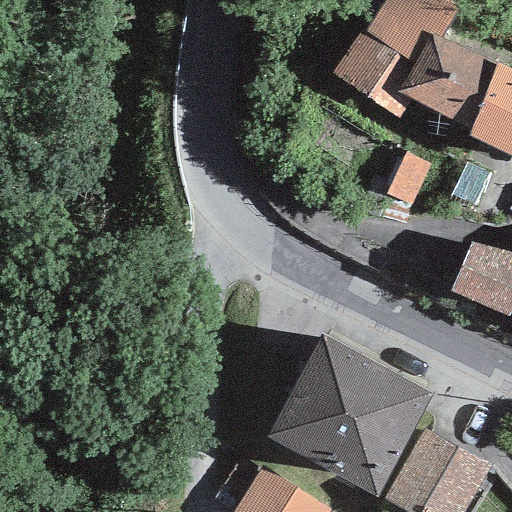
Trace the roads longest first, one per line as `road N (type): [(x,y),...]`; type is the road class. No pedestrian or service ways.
road 1 (tertiary): [(511,367),(273,244),(229,198)]
road 2 (residential): [(229,198),(207,272),(198,511)]
road 3 (tertiary): [(229,198),(205,100),(216,0)]
